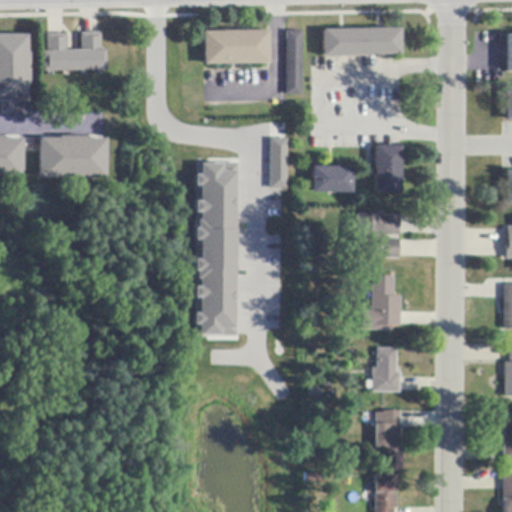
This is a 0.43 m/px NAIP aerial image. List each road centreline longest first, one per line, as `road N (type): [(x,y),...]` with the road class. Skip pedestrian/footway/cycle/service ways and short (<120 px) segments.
road 1 (residential): [(446,511),(453,0)]
road 2 (residential): [(174,134),(241,141),(254,230),(255,345)]
road 3 (residential): [(154,0),(152,107),(174,134)]
